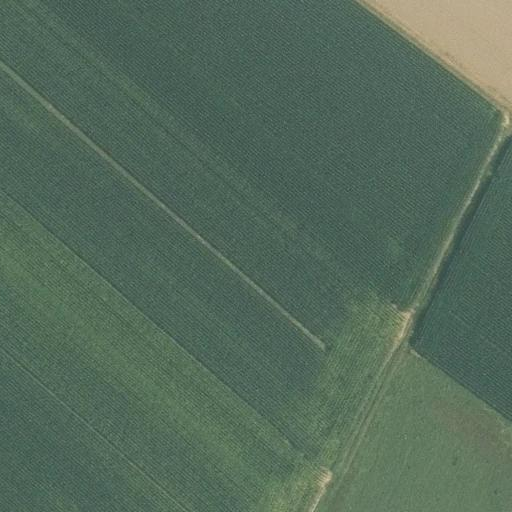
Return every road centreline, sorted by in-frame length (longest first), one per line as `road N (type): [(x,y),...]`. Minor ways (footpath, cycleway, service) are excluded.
road 1 (track): [(321,511),(511,124)]
road 2 (track): [(511,122),(351,0)]
